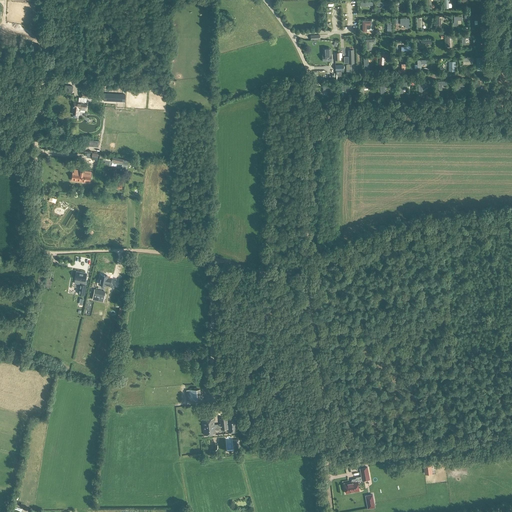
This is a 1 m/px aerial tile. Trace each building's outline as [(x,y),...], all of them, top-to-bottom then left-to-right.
[(453,23),(453,26),(454,26),(457,26),(457,20),(461,20),(461,16),(454,16),(454,23),(453,23)] [(475,20),(478,20),(482,20),(481,16),(471,17),(472,25),(475,24),(475,20)] [(409,27),(409,18),(401,18),(401,25),(405,24),(405,27),(409,27)] [(362,21),(362,31),(366,31),(366,25),(371,25),(371,21),(362,21)] [(471,38),(471,33),(462,34),(462,44),(466,43),(466,38),(471,38)] [(484,35),(476,36),(477,46),(480,46),(480,39),(485,39),(484,35)] [(367,39),(367,50),(371,50),(370,43),(375,43),(375,39),(367,39)] [(401,47),(401,51),(412,51),(411,41),(407,41),(408,47),(401,47)] [(348,59),(344,59),(344,63),(348,63),(348,64),(354,64),(354,50),(348,50),(348,57),(348,59)] [(323,54),(323,61),(331,61),(331,52),(323,52),(323,54)] [(389,58),(389,54),(380,53),(380,66),(385,66),(385,58),(389,58)] [(418,65),(418,69),(418,71),(421,71),(421,64),(427,64),(426,60),(421,60),(417,60),(418,65)] [(406,74),(406,64),(401,64),(401,70),(397,70),(398,74),(406,74)] [(342,85),(342,96),(346,96),(346,89),(350,89),(350,85),(342,85)] [(81,92),(81,98),(80,98),(79,98),(79,101),(74,101),(73,114),(78,115),(78,111),(80,109),(86,110),(87,102),(86,102),(87,98),(88,98),(89,91),(82,90),(81,92)] [(104,93),(103,101),(125,102),(126,94),(104,93)] [(110,161),(109,166),(121,168),(127,170),(129,161),(113,157),(112,162),(110,161)] [(73,172),(72,180),(74,181),(82,182),(82,180),(85,181),(85,182),(90,183),(90,181),(90,177),(91,173),(91,172),(87,171),(83,171),(83,172),(81,172),(81,171),(75,170),(74,172),(73,172)] [(76,280),(75,284),(80,285),(78,294),(84,296),(86,286),(87,282),(86,282),(87,274),(77,272),(76,280)] [(101,275),(99,284),(109,286),(111,278),(108,278),(108,276),(101,275)] [(95,289),(93,300),(103,302),(105,291),(95,289)] [(191,390),(192,400),(203,399),(202,395),(201,395),(200,389),(191,390)] [(228,427),(228,429),(228,433),(237,432),(236,416),(227,417),(227,418),(227,424),(228,427)] [(213,419),(203,420),(204,434),(215,433),(214,429),(214,425),(213,419)] [(432,474),(431,463),(424,463),(425,474),(432,474)] [(352,480),(352,482),(344,483),(345,488),(346,493),(359,491),(358,486),(357,481),(362,480),(369,479),(367,467),(360,468),(361,477),(356,478),(356,479),(352,480)] [(375,507),(373,495),(366,496),(368,509),(375,507)]
